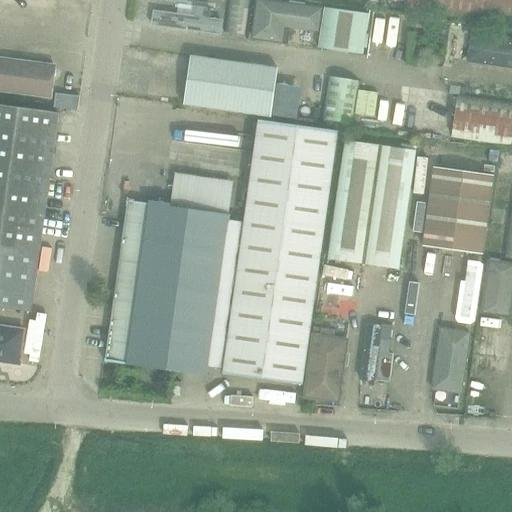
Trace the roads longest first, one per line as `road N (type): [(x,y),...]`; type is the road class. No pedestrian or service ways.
road 1 (unclassified): [(511,443),(52,406)]
road 2 (unclassified): [(52,406),(109,0)]
road 3 (unknown): [(105,29),(502,84)]
